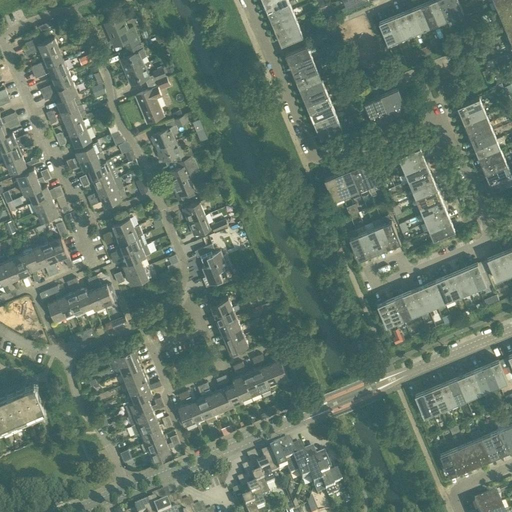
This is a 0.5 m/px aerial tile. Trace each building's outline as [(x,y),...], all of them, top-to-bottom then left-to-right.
[(288,0),(266,0),(263,1),(267,10),(289,0),(288,0)] [(289,0),(267,10),(270,18),(292,9),(289,0)] [(429,0),(427,0),(421,3),(430,25),(438,21),(429,0)] [(438,0),(429,0),(438,21),(446,18),(438,0)] [(448,0),(438,0),(446,18),(455,14),(448,0)] [(458,0),(448,0),(455,14),(463,11),(458,0)] [(511,1),(498,8),(501,16),(511,11),(511,1)] [(421,3),(412,6),(421,28),(430,25),(421,3)] [(412,6),(404,10),(413,32),(421,28),(412,6)] [(292,9),(270,18),(274,26),(296,17),(292,9)] [(404,10),(396,13),(405,35),(413,32),(404,10)] [(511,11),(501,16),(504,25),(511,21),(511,11)] [(396,13),(387,17),(396,39),(405,35),(396,13)] [(122,15),(105,22),(114,44),(124,40),(127,47),(140,41),(133,27),(128,29),(122,15)] [(296,17),(274,26),(277,34),(299,25),(296,17)] [(387,17),(378,20),(388,42),(396,39),(387,17)] [(299,25),(277,34),(281,43),(303,34),(299,25)] [(473,33),(467,36),(471,45),(477,43),(473,33)] [(27,47),(24,49),(26,54),(36,50),(37,48),(40,47),(43,54),(59,47),(54,36),(40,42),(38,37),(25,42),(27,47)] [(132,53),(120,58),(126,70),(144,63),(142,57),(146,55),(141,42),(129,47),(132,53)] [(307,43),(285,52),(289,61),(310,52),(307,43)] [(428,44),(420,48),(422,54),(431,51),(428,44)] [(59,47),(43,54),(47,65),(64,58),(59,47)] [(420,48),(411,51),(414,58),(422,54),(420,48)] [(488,51),(481,54),(484,59),(490,56),(488,51)] [(310,52),(289,61),(292,70),(314,60),(310,52)] [(87,53),(79,57),(82,63),(90,60),(87,53)] [(403,54),(394,58),(397,65),(399,64),(405,62),(406,62),(403,54)] [(64,58),(47,65),(52,76),(69,70),(64,58)] [(314,60),(292,70),(296,78),(317,69),(314,60)] [(41,61),(31,66),(33,71),(45,66),(43,62),(41,61)] [(126,70),(131,83),(149,75),(144,63),(126,70)] [(45,66),(33,71),(36,77),(46,73),(47,71),(45,66)] [(163,67),(153,71),(154,73),(157,79),(166,75),(163,67)] [(317,69),(296,78),(299,86),(321,77),(317,69)] [(69,70),(52,76),(57,87),(73,81),(69,70)] [(166,75),(157,79),(159,85),(161,89),(170,85),(166,75)] [(321,77),(299,86),(303,94),(324,85),(321,77)] [(73,81),(57,87),(61,98),(73,94),(78,92),(73,81)] [(99,83),(94,85),(98,94),(106,91),(102,82),(99,83)] [(50,83),(40,88),(42,93),(54,89),(52,84),(50,83)] [(157,85),(136,94),(147,122),(164,115),(157,97),(161,95),(157,85)] [(324,85),(303,94),(306,103),(328,93),(324,85)] [(398,86),(389,90),(398,112),(407,108),(398,86)] [(0,98),(8,95),(6,89),(5,87),(0,89),(0,98)] [(54,89),(42,93),(45,99),(55,95),(56,93),(54,89)] [(389,90),(380,93),(389,115),(398,112),(389,90)] [(328,93),(306,103),(310,111),(332,102),(328,93)] [(380,93),(372,97),(381,119),(389,115),(380,93)] [(61,98),(56,100),(61,112),(77,105),(73,94),(61,98)] [(8,95),(0,98),(0,104),(1,105),(11,100),(8,95)] [(479,95),(457,105),(461,113),(483,104),(479,95)] [(372,97),(363,100),(372,122),(381,119),(372,97)] [(332,102),(310,111),(313,119),(335,110),(332,102)] [(77,105),(61,112),(66,123),(82,116),(87,114),(82,103),(77,105)] [(483,104),(461,113),(464,122),(486,113),(483,104)] [(53,108),(46,111),(48,117),(55,114),(53,108)] [(180,110),(173,113),(175,118),(182,115),(180,110)] [(335,110),(313,119),(317,128),(339,119),(335,110)] [(5,115),(4,117),(6,121),(18,117),(15,111),(5,115)] [(486,113),(464,122),(468,130),(490,121),(486,113)] [(55,114),(48,117),(51,122),(57,120),(55,114)] [(182,115),(175,118),(178,126),(188,122),(184,114),(182,115)] [(82,116),(66,123),(70,134),(87,127),(82,116)] [(113,116),(106,119),(112,132),(118,129),(113,116)] [(18,117),(6,121),(8,126),(10,127),(20,122),(18,117)] [(339,119),(317,128),(320,136),(342,127),(339,119)] [(490,121),(468,130),(471,138),(493,129),(490,121)] [(153,136),(151,136),(154,144),(156,143),(158,147),(176,139),(174,134),(178,132),(175,125),(152,134),(153,136)] [(87,127),(70,134),(75,145),(91,138),(87,127)] [(493,129),(471,138),(475,147),(497,138),(493,129)] [(62,130),(55,133),(58,139),(64,136),(62,130)] [(8,134),(0,137),(0,146),(1,149),(18,142),(30,137),(28,132),(15,137),(13,131),(8,133),(8,134)] [(497,138),(475,147),(478,155),(500,146),(506,143),(502,135),(497,138)] [(64,136),(58,139),(60,145),(67,142),(64,136)] [(18,142),(1,149),(6,160),(22,154),(20,148),(33,143),(30,137),(18,142)] [(159,151),(157,151),(160,158),(162,158),(163,160),(175,154),(177,160),(193,153),(190,148),(185,150),(182,143),(178,145),(176,139),(158,147),(159,151)] [(98,140),(75,150),(77,155),(73,157),(75,161),(79,160),(102,150),(98,140)] [(393,156),(397,165),(423,153),(420,145),(393,156)] [(500,146),(478,155),(482,163),(503,154),(500,146)] [(102,150),(79,160),(83,169),(88,167),(101,161),(106,159),(102,150)] [(423,153),(397,165),(400,173),(427,162),(423,153)] [(22,154),(6,160),(11,172),(27,165),(22,154)] [(30,164),(33,163),(40,160),(37,154),(32,156),(31,158),(32,159),(29,160),(29,162),(30,164)] [(503,154),(482,163),(485,172),(507,163),(503,154)] [(180,166),(168,172),(178,195),(181,194),(183,199),(195,194),(193,189),(195,188),(192,181),(188,173),(199,169),(193,155),(187,157),(178,161),(180,166)] [(101,161),(88,167),(92,176),(115,167),(110,157),(106,159),(101,161)] [(367,159),(358,163),(367,185),(380,179),(374,164),(369,166),(367,159)] [(400,173),(404,181),(408,179),(430,170),(427,162),(400,173)] [(358,163),(350,167),(359,188),(367,185),(358,163)] [(507,163),(485,172),(488,180),(510,171),(507,163)] [(34,167),(16,174),(20,184),(38,177),(34,167)] [(115,167),(92,176),(96,186),(118,176),(115,167)] [(350,167),(341,170),(350,192),(359,188),(350,167)] [(341,170),(333,174),(342,196),(350,192),(341,170)] [(430,170),(408,179),(412,188),(434,178),(430,170)] [(511,174),(510,171),(488,180),(492,189),(511,180),(511,174)] [(333,174),(324,177),(333,199),(342,196),(333,174)] [(38,177),(20,184),(24,194),(29,192),(42,186),(40,181),(44,179),(42,175),(38,177)] [(118,176),(96,186),(100,195),(122,186),(118,176)] [(434,178),(412,188),(415,196),(437,187),(434,178)] [(42,186),(29,192),(33,201),(51,194),(47,184),(42,186)] [(122,186),(100,195),(104,205),(122,198),(122,197),(127,196),(122,186)] [(437,187),(415,196),(419,204),(441,195),(437,187)] [(214,189),(199,195),(202,202),(216,196),(214,189)] [(51,194),(33,201),(37,210),(55,203),(51,194)] [(441,195),(419,204),(422,213),(444,203),(441,195)] [(199,201),(183,208),(188,221),(205,214),(199,201)] [(55,203),(37,210),(41,220),(59,213),(55,203)] [(444,203),(422,213),(426,221),(448,212),(444,203)] [(448,212),(426,221),(429,229),(451,220),(448,212)] [(205,214),(188,221),(194,234),(210,227),(205,214)] [(130,216),(112,223),(116,233),(134,226),(130,216)] [(380,217),(372,220),(374,226),(383,246),(391,242),(383,222),(380,217)] [(226,218),(211,224),(214,231),(229,225),(226,218)] [(392,219),(383,222),(391,242),(392,244),(401,241),(392,219)] [(62,220),(55,222),(60,234),(67,231),(62,220)] [(451,220),(429,229),(433,238),(455,229),(451,220)] [(139,224),(134,226),(116,233),(120,243),(143,233),(139,224)] [(374,226),(366,229),(375,251),(384,248),(383,246),(374,226)] [(355,227),(347,231),(349,236),(354,249),(357,257),(358,256),(366,253),(358,233),(355,227)] [(366,229),(358,233),(367,255),(375,251),(366,229)] [(122,247),(111,252),(113,257),(147,243),(143,233),(120,243),(122,247)] [(61,236),(51,240),(59,258),(60,261),(66,258),(66,260),(65,260),(68,267),(73,265),(61,236)] [(51,240),(42,244),(49,262),(59,258),(51,240)] [(152,244),(155,252),(162,250),(158,241),(152,244)] [(212,242),(195,250),(197,256),(200,255),(204,265),(202,266),(205,275),(203,276),(206,285),(223,278),(220,270),(228,266),(226,260),(228,259),(225,254),(223,255),(221,249),(212,252),(211,250),(215,248),(212,242)] [(147,243),(113,257),(115,261),(126,257),(128,261),(141,256),(141,257),(146,255),(151,252),(147,243)] [(42,244),(32,248),(40,266),(49,262),(42,244)] [(511,246),(503,250),(511,269),(511,246)] [(32,248),(23,252),(30,270),(40,266),(32,248)] [(511,269),(503,250),(495,253),(504,275),(511,271),(511,269)] [(23,252),(14,256),(22,275),(28,272),(28,271),(30,270),(23,252)] [(495,253),(487,257),(496,279),(504,275),(495,253)] [(14,256),(4,260),(12,278),(14,277),(15,278),(22,275),(14,256)] [(128,261),(123,263),(127,273),(145,266),(141,257),(141,256),(128,261)] [(4,260),(0,261),(0,276),(3,283),(10,280),(9,279),(12,278),(4,260)] [(477,261),(468,264),(478,286),(487,283),(477,261)] [(468,264),(460,268),(469,290),(478,286),(468,264)] [(145,266),(127,273),(131,283),(149,276),(145,266)] [(460,268),(452,271),(461,293),(469,290),(460,268)] [(452,271),(444,275),(453,297),(461,293),(452,271)] [(444,275),(435,278),(445,300),(453,297),(444,275)] [(435,278),(427,282),(436,304),(445,300),(435,278)] [(100,280),(95,282),(97,287),(104,304),(114,300),(118,299),(111,283),(108,284),(107,282),(102,285),(100,280)] [(427,282),(419,285),(428,307),(436,304),(427,282)] [(86,285),(76,289),(85,312),(95,308),(88,291),(88,290),(86,285)] [(419,285),(410,289),(420,311),(428,307),(419,285)] [(88,290),(88,291),(95,308),(104,304),(97,287),(88,290)] [(76,289),(66,293),(74,311),(76,316),(85,312),(76,289)] [(410,289),(402,292),(411,314),(420,311),(410,289)] [(402,292),(394,296),(403,318),(411,314),(402,292)] [(66,293),(57,297),(64,315),(74,311),(66,293)] [(212,306),(210,306),(213,313),(232,305),(228,295),(211,303),(212,306)] [(394,296),(386,299),(395,321),(403,318),(394,296)] [(48,303),(45,305),(48,313),(52,312),(55,319),(64,315),(57,297),(47,301),(48,303)] [(386,299),(377,303),(386,325),(395,321),(386,299)] [(262,304),(253,308),(255,313),(264,309),(262,304)] [(232,305),(213,313),(216,320),(217,319),(219,322),(236,315),(232,305)] [(220,325),(218,325),(221,332),(240,324),(236,315),(219,322),(220,325)] [(240,324),(221,332),(224,339),(225,338),(226,341),(244,334),(240,324)] [(80,335),(83,343),(99,335),(96,327),(80,335)] [(227,343),(226,344),(231,357),(240,353),(238,348),(248,343),(244,334),(226,341),(227,343)] [(119,363),(138,355),(136,348),(134,349),(132,343),(106,353),(112,366),(119,363)] [(138,355),(119,363),(124,372),(141,365),(140,362),(141,362),(138,355)] [(281,358),(271,362),(278,380),(288,376),(281,358)] [(499,358),(490,361),(499,384),(508,380),(499,358)] [(490,361),(481,365),(491,387),(499,384),(490,361)] [(271,362),(261,366),(269,384),(278,380),(271,362)] [(141,365),(124,372),(127,382),(146,374),(143,367),(142,368),(141,365)] [(481,365),(473,369),(482,391),(491,387),(481,365)] [(261,366),(252,370),(261,392),(270,388),(269,384),(261,366)] [(473,369),(465,372),(474,394),(482,391),(473,369)] [(252,370),(243,374),(252,396),(261,392),(252,370)] [(465,372),(457,375),(466,397),(474,394),(465,372)] [(146,374),(127,382),(131,391),(149,384),(148,381),(149,381),(146,374)] [(243,374),(232,378),(235,383),(242,401),(243,400),(242,400),(252,396),(243,374)] [(457,375),(448,379),(457,401),(466,397),(457,375)] [(131,391),(135,400),(148,395),(148,396),(153,394),(151,388),(155,387),(156,387),(162,384),(160,379),(149,384),(131,391)] [(448,379),(440,382),(449,404),(457,401),(448,379)] [(0,433),(48,413),(36,385),(40,384),(38,380),(0,396),(0,433)] [(440,382),(432,386),(441,408),(449,404),(440,382)] [(235,383),(226,387),(233,405),(242,401),(235,383)] [(432,386),(423,389),(433,411),(441,408),(432,386)] [(226,387),(216,391),(223,408),(233,405),(226,387)] [(183,391),(186,398),(188,402),(195,420),(205,416),(197,398),(193,400),(188,389),(183,391)] [(423,389),(415,393),(424,415),(433,411),(423,389)] [(216,391),(207,395),(214,412),(223,408),(216,391)] [(135,400),(130,402),(134,412),(152,405),(148,396),(148,395),(135,400)] [(207,395),(197,398),(205,416),(214,412),(207,395)] [(188,402),(178,406),(185,424),(195,420),(188,402)] [(152,405),(134,412),(128,414),(132,424),(138,421),(156,414),(152,405)] [(156,414),(138,421),(142,431),(160,424),(156,414)] [(160,424),(142,431),(146,440),(164,433),(160,424)] [(511,437),(506,424),(498,428),(508,450),(511,447),(511,437)] [(236,425),(226,428),(229,435),(239,432),(236,425)] [(498,428),(490,431),(499,453),(508,450),(498,428)] [(490,431),(481,435),(491,457),(499,453),(490,431)] [(164,433),(146,440),(149,450),(167,443),(164,433)] [(481,435),(473,438),(482,460),(491,457),(481,435)] [(473,438),(465,442),(474,464),(482,460),(473,438)] [(274,449),(270,451),(279,472),(287,469),(287,468),(282,455),(280,449),(284,447),(282,442),(273,446),(274,449)] [(465,442),(457,445),(466,467),(474,464),(465,442)] [(167,443),(149,450),(154,460),(172,453),(167,443)] [(457,445),(448,449),(458,471),(466,467),(457,445)] [(286,454),(282,455),(287,468),(287,469),(290,477),(298,473),(299,473),(293,460),(294,460),(291,454),(296,452),(294,447),(285,451),(286,454)] [(448,449),(440,453),(449,474),(458,471),(448,449)] [(264,450),(256,453),(258,458),(262,456),(265,463),(265,462),(271,475),(278,474),(277,473),(279,472),(270,451),(266,453),(264,450)] [(294,460),(293,460),(299,473),(298,473),(302,482),(310,478),(311,478),(305,465),(310,463),(309,460),(306,452),(297,456),(298,458),(294,460)] [(309,460),(310,463),(305,465),(311,478),(310,478),(317,494),(325,491),(322,483),(323,483),(317,470),(322,468),(320,465),(329,462),(326,453),(322,455),(324,458),(319,460),(317,457),(309,460)] [(260,462),(251,465),(253,470),(257,468),(260,474),(266,487),(272,485),(272,484),(275,483),(273,478),(279,475),(278,474),(271,475),(265,462),(265,463),(261,464),(260,462)] [(322,483),(325,491),(328,497),(345,489),(337,471),(332,473),(331,471),(331,466),(329,462),(320,465),(322,468),(317,470),(323,483),(322,483)] [(255,473),(246,477),(248,482),(253,480),(255,486),(256,486),(261,499),(262,498),(270,495),(269,492),(274,490),(272,485),(266,487),(260,474),(256,476),(255,473)] [(250,485),(242,489),(243,494),(248,492),(250,498),(251,498),(256,510),(264,509),(263,508),(265,507),(262,498),(261,499),(256,486),(255,486),(251,488),(250,485)] [(154,499),(135,507),(136,511),(147,511),(159,507),(157,503),(160,502),(157,493),(152,495),(154,499)] [(496,494),(474,503),(477,511),(478,511),(500,503),(496,494)] [(245,497),(237,501),(239,505),(243,504),(246,511),(264,511),(264,509),(256,510),(251,498),(250,498),(246,500),(245,497)] [(159,507),(147,511),(171,511),(169,508),(172,506),(168,498),(164,500),(165,504),(159,507)] [(171,511),(183,511),(180,503),(175,505),(177,509),(171,511)] [(500,503),(478,511),(501,511),(503,511),(500,503)]
